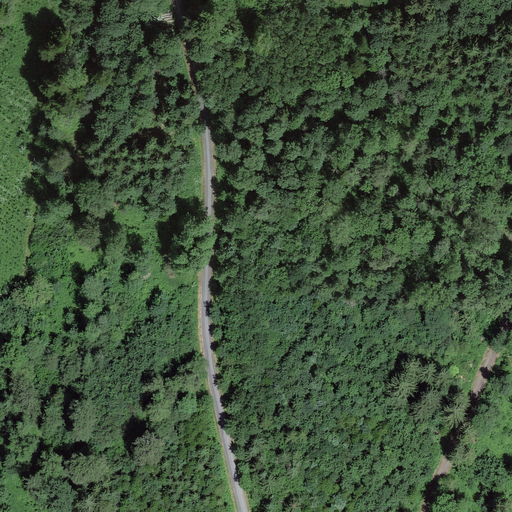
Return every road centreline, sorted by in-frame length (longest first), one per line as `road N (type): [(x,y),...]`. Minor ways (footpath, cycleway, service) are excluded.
road 1 (unclassified): [(177,0),(208,145),(208,352),(243,511)]
road 2 (track): [(401,511),(511,279)]
